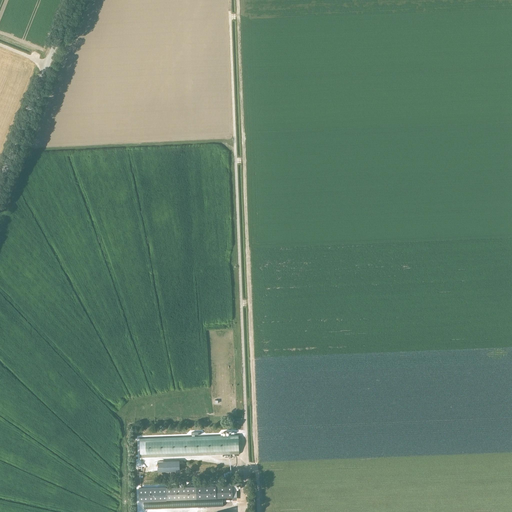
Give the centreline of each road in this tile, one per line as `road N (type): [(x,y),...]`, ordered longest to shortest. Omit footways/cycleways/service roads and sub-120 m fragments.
road 1 (track): [(247,475),(229,11)]
road 2 (unclassified): [(0,182),(72,0)]
